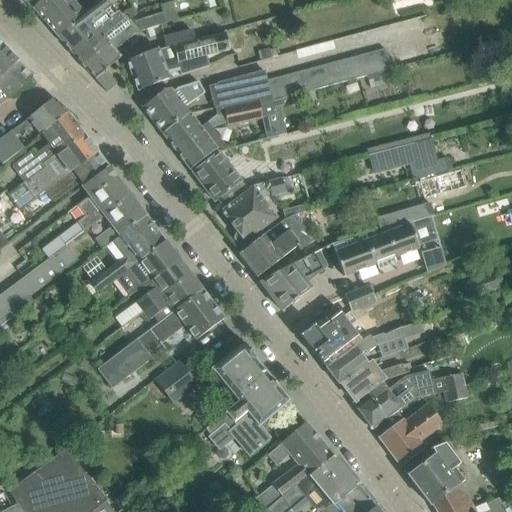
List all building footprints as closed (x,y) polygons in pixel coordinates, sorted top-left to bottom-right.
[(33,8),(41,0),(23,0),(33,9),(33,8)] [(84,0),(41,0),(33,8),(55,34),(82,13),(73,3),(75,0),(76,0),(77,2),(84,0)] [(71,52),(97,30),(91,23),(108,9),(100,0),(99,0),(58,37),(71,52)] [(391,0),(393,11),(432,7),(430,0),(391,0)] [(133,8),(124,12),(130,18),(137,16),(133,8)] [(83,66),(110,43),(103,36),(125,18),(119,11),(97,30),(71,52),(83,66)] [(163,12),(133,21),(142,31),(166,24),(163,12)] [(105,70),(121,57),(116,50),(137,32),(131,25),(110,43),(83,66),(106,93),(117,84),(105,70)] [(145,54),(126,61),(138,91),(156,84),(170,79),(168,73),(179,70),(180,75),(209,66),(202,39),(158,50),(158,49),(145,54)] [(0,81),(20,64),(6,50),(0,55),(0,81)] [(265,71),(208,87),(214,109),(223,107),(258,100),(259,106),(260,105),(391,70),(386,50),(267,82),(265,71)] [(0,105),(8,100),(32,77),(20,64),(0,81),(0,105)] [(144,106),(142,108),(163,134),(190,113),(185,107),(204,92),(196,82),(176,89),(174,91),(173,90),(161,93),(158,95),(144,106)] [(41,136),(53,127),(67,113),(53,99),(39,113),(38,112),(0,139),(0,162),(1,165),(22,150),(14,138),(32,124),(41,136)] [(258,100),(223,107),(227,127),(262,119),(259,106),(258,100)] [(88,139),(71,117),(67,113),(53,127),(55,129),(56,130),(44,139),(49,146),(37,155),(33,150),(12,166),(25,182),(45,166),(44,165),(60,153),(59,152),(69,144),(73,150),(88,139)] [(190,113),(163,134),(174,149),(201,128),(195,120),(192,117),(190,113)] [(324,124),(304,129),(309,148),(329,143),(329,139),(355,133),(354,132),(352,121),(325,128),(324,124)] [(201,128),(174,149),(176,152),(190,170),(206,158),(216,149),(224,144),(208,123),(201,128)] [(260,141),(234,148),(236,153),(238,163),(264,156),(265,160),(291,153),(286,135),(286,134),(273,138),(260,141)] [(74,171),(98,153),(88,139),(73,150),(69,144),(59,152),(60,153),(65,160),(32,184),(40,195),(46,191),(74,171)] [(431,139),(369,156),(373,172),(417,161),(418,163),(436,158),(431,139)] [(207,160),(192,172),(214,202),(217,200),(223,209),(237,199),(252,187),(245,178),(241,181),(223,157),(219,151),(207,160)] [(85,185),(109,167),(98,153),(74,171),(46,191),(54,203),(82,182),(85,185)] [(116,177),(116,176),(109,167),(93,179),(85,185),(92,194),(89,196),(98,208),(80,221),(58,237),(65,246),(87,230),(105,217),(131,197),(116,177)] [(462,172),(420,183),(424,198),(467,187),(462,172)] [(223,209),(221,211),(237,232),(236,233),(235,234),(234,238),(234,239),(238,244),(244,243),(245,242),(245,243),(278,218),(262,196),(271,194),(271,197),(285,193),(285,191),(290,190),(287,177),(282,178),(252,187),(237,199),(223,209)] [(101,249),(119,236),(145,216),(131,197),(105,217),(112,227),(95,240),(101,249)] [(380,231),(396,226),(434,216),(431,204),(400,213),(399,212),(376,218),(380,231)] [(272,266),(282,259),(282,258),(296,247),(299,251),(313,241),(295,216),(296,215),(295,214),(284,221),(263,235),(238,255),(254,275),(272,266)] [(139,262),(165,242),(146,216),(145,216),(119,236),(131,252),(89,283),(97,293),(125,272),(134,265),(139,262)] [(328,282),(405,253),(396,226),(380,231),(331,244),(314,253),(321,266),(328,282)] [(153,280),(179,260),(165,242),(139,262),(153,280)] [(0,324),(81,265),(67,246),(0,296),(0,324)] [(444,267),(439,248),(420,254),(426,273),(444,267)] [(142,311),(190,275),(179,260),(153,280),(151,281),(138,290),(143,296),(135,302),(142,311)] [(134,265),(125,272),(132,281),(141,274),(134,265)] [(277,273),(259,282),(282,311),(292,303),(293,304),(298,300),(297,299),(310,289),(306,284),(292,265),(277,273)] [(498,269),(463,281),(468,296),(503,284),(498,269)] [(174,311),(202,290),(190,275),(142,311),(103,340),(110,349),(149,320),(169,305),(174,311)] [(368,286),(345,296),(351,311),(375,302),(368,286)] [(207,331),(222,320),(223,319),(202,290),(174,311),(97,371),(112,390),(151,358),(148,354),(174,334),(166,324),(177,316),(195,340),(207,331)] [(316,323),(300,335),(326,369),(363,341),(350,325),(355,322),(349,314),(344,318),(336,307),(316,323)] [(363,341),(326,369),(339,385),(340,384),(368,364),(361,354),(364,351),(366,353),(378,345),(403,336),(404,339),(423,333),(419,322),(372,339),(369,336),(363,341)] [(248,388),(266,374),(242,345),(211,370),(237,401),(241,407),(254,396),(248,388)] [(154,381),(172,403),(197,384),(180,361),(154,381)] [(368,364),(340,384),(354,402),(382,381),(410,372),(407,363),(380,372),(371,361),(368,364)] [(354,402),(352,403),(373,430),(388,419),(397,411),(414,398),(444,392),(443,390),(463,384),(461,373),(441,377),(441,378),(430,380),(430,382),(412,387),(396,399),(382,381),(354,402)] [(258,425),(288,401),(266,374),(248,388),(254,396),(241,407),(237,401),(205,428),(211,434),(207,437),(219,451),(234,438),(248,454),(268,438),(258,425)] [(463,384),(443,390),(444,392),(446,403),(466,398),(463,384)] [(394,426),(379,438),(400,467),(416,455),(425,448),(420,442),(444,424),(429,405),(406,423),(403,419),(397,411),(388,419),(394,426)] [(264,506),(333,456),(305,422),(280,442),(281,443),(267,455),(276,465),(291,454),(300,465),(257,494),(257,495),(264,506)] [(463,481),(454,469),(461,464),(445,443),(431,449),(403,470),(429,505),(431,504),(459,485),(461,488),(462,488),(460,483),(463,481)] [(72,448),(10,493),(17,505),(21,511),(96,511),(109,504),(77,464),(81,461),(72,448)] [(255,511),(368,511),(375,507),(333,456),(264,506),(255,511)] [(473,509),(462,488),(461,488),(459,485),(431,504),(429,505),(430,506),(433,504),(434,508),(436,511),(486,511),(490,510),(486,504),(485,505),(483,503),(473,509)] [(247,511),(255,511),(264,506),(257,495),(243,505),(247,511)] [(503,511),(511,506),(511,504),(507,496),(497,501),(497,500),(486,504),(490,510),(486,511),(503,511)]
